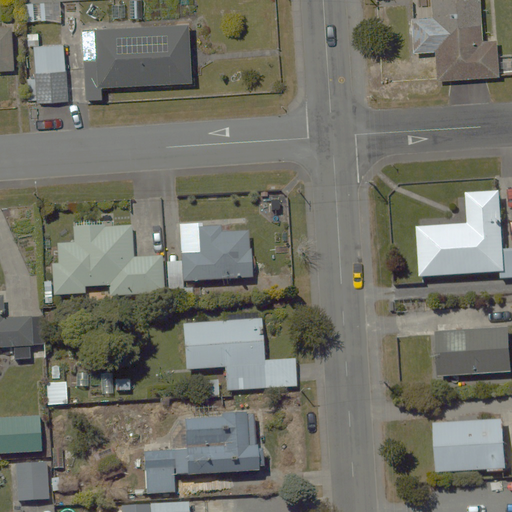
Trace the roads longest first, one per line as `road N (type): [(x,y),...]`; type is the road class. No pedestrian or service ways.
road 1 (residential): [(332,136),(355,511)]
road 2 (residential): [(0,159),(332,136)]
road 3 (residential): [(332,136),(511,125)]
road 4 (residential): [(323,0),(332,136)]
